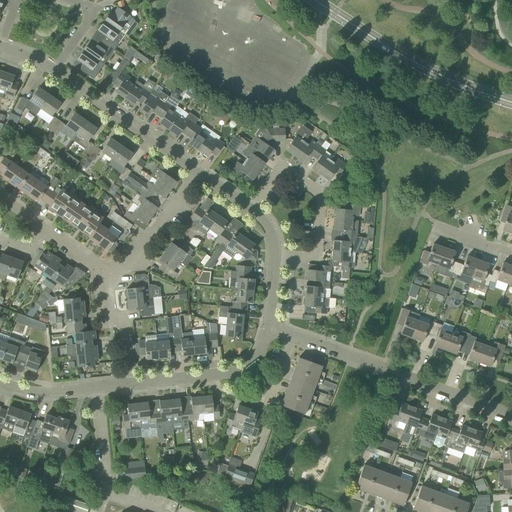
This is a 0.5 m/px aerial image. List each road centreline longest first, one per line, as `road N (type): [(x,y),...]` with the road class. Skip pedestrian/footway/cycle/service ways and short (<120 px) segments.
road 1 (unclassified): [(511,416),(266,326)]
road 2 (secondary): [(511,102),(408,59),(314,0)]
road 3 (residential): [(274,255),(306,261),(318,251),(317,191),(282,168),(246,206)]
road 4 (unclassified): [(197,170),(56,67)]
road 5 (unclassified): [(129,385),(238,373),(254,364),(266,326)]
road 6 (residential): [(197,170),(128,269),(105,272)]
road 7 (unclassified): [(0,382),(30,393),(129,385)]
